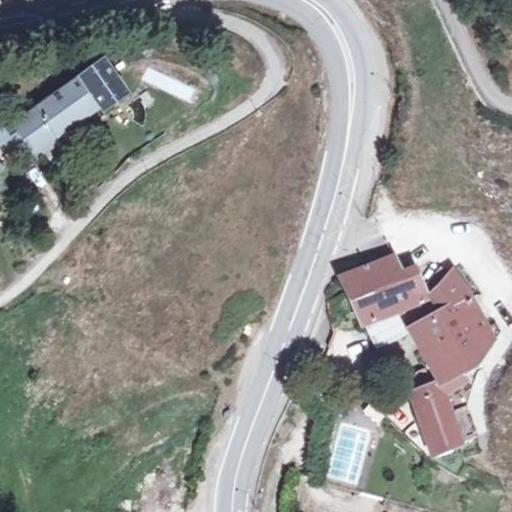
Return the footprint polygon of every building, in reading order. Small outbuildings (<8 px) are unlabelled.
[(38,107),(58,136),(60,135),(98,107),(101,111),(125,94),(100,61),(38,107)] [(38,107),(13,125),(34,155),(37,159),(64,140),(60,135),(58,136),(38,107)] [(399,308),(429,294),(416,268),(409,270),(403,259),(396,262),(394,252),(392,251),(339,276),(361,327),(399,308)] [(423,358),(487,328),(456,268),(450,274),(435,287),(429,294),(399,308),(423,358)] [(431,282),(435,287),(450,274),(445,270),(431,282)] [(487,328),(423,358),(434,382),(408,396),(433,456),(461,441),(444,396),(469,382),(464,373),(472,369),(489,350),(503,339),(500,333),(491,337),(487,328)] [(335,380),(329,377),(326,384),(315,380),(313,392),(323,402),(335,380)] [(172,461),(173,489),(185,489),(184,461),(172,461)]
